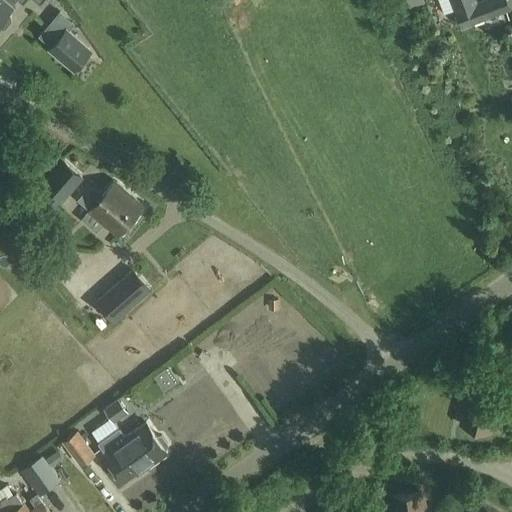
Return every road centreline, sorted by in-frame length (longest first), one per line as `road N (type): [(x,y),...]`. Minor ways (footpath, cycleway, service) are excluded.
road 1 (unclassified): [(398,362),(283,266),(0,89)]
road 2 (tertiary): [(187,511),(398,362)]
road 3 (tertiary): [(398,362),(511,281)]
